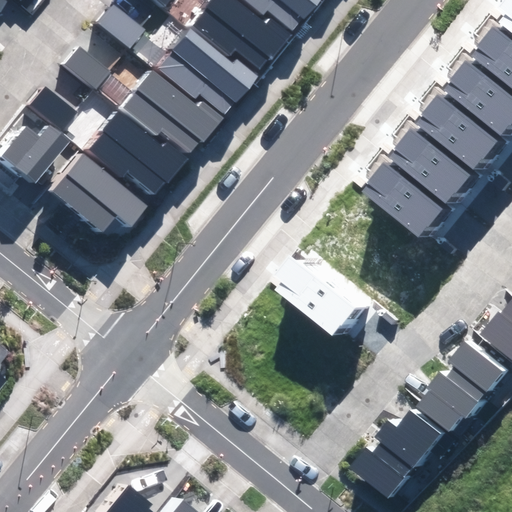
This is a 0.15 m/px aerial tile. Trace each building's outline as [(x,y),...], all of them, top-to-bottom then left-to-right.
[(207,0),(49,188),(104,233),(118,216),(129,226),(320,0),(207,0)] [(97,22),(131,48),(146,29),(112,3),(97,22)] [(511,5),(498,23),(511,33),(511,5)] [(472,54),(511,88),(511,41),(495,27),(472,54)] [(65,64),(97,89),(111,72),(79,46),(65,64)] [(445,89),(500,135),(511,120),(511,97),(467,61),(445,89)] [(28,103),(62,130),(78,111),(43,83),(28,103)] [(416,123),(474,169),(497,140),(440,94),(416,123)] [(2,156),(37,183),(69,142),(50,126),(41,137),(26,126),(2,156)] [(389,157),(446,204),(470,176),(413,128),(389,157)] [(419,240),(443,210),(384,162),(360,192),(419,240)] [(274,288),(333,337),(358,307),(298,258),(274,288)] [(511,295),(480,334),(511,360),(511,295)] [(418,407),(448,431),(461,414),(465,417),(502,372),(464,342),(448,362),(455,368),(447,377),(439,371),(426,387),(431,391),(418,407)] [(350,467),(389,497),(440,433),(410,410),(397,427),(388,420),(374,437),(381,443),(373,453),(366,447),(350,467)] [(151,511),(149,510),(152,505),(128,485),(105,511),(151,511)] [(201,511),(181,496),(167,511),(201,511)]
